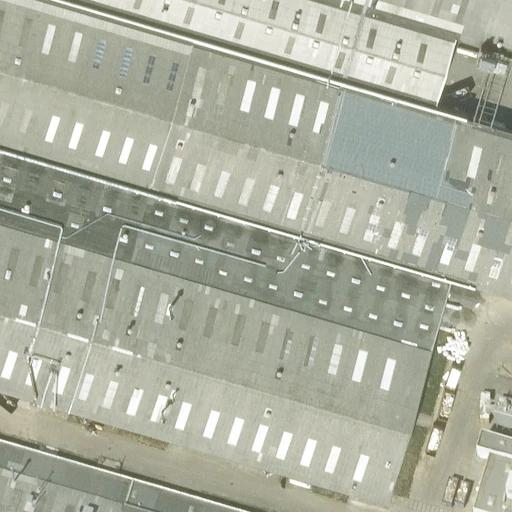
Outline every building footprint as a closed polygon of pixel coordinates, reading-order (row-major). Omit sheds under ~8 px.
[(191,33),(78,0),(0,0),(0,142),(147,186),(191,33)] [(78,0),(191,33),(464,113),(464,111),(434,102),(454,33),(352,3),(349,12),(335,8),(334,8),(336,0),(284,0),(282,9),(251,0),(78,0)] [(337,0),(251,0),(282,9),(284,0),(336,0),(334,8),(335,8),(337,0)] [(511,0),(337,0),(335,8),(349,12),(352,3),(454,33),(481,41),(480,43),(487,45),(487,43),(511,49),(511,0)] [(0,511),(221,511),(0,447),(0,386),(386,499),(430,345),(227,286),(247,216),(450,275),(511,293),(511,126),(464,113),(191,33),(147,186),(140,213),(218,235),(205,279),(180,272),(182,265),(146,254),(144,261),(0,219),(0,511)] [(147,186),(0,142),(0,219),(144,261),(146,254),(182,265),(180,272),(205,279),(218,235),(140,213),(147,186)] [(450,275),(247,216),(227,286),(430,345),(450,275)] [(511,511),(511,450),(481,442),(477,458),(489,462),(474,511),(511,511)]
